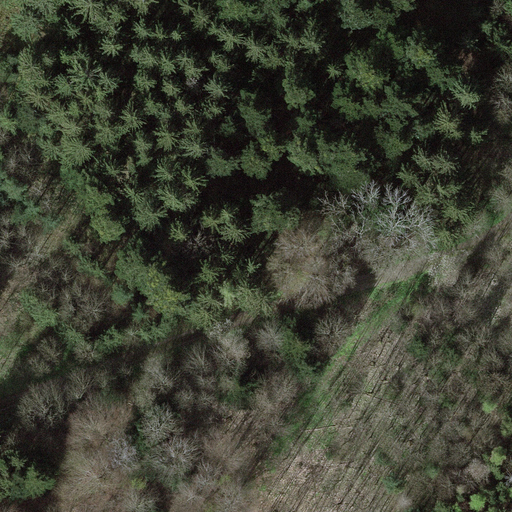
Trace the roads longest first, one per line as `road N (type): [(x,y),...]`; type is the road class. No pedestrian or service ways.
road 1 (track): [(511,215),(469,252),(368,278),(0,407)]
road 2 (track): [(511,235),(469,252),(357,343),(320,383),(244,511)]
